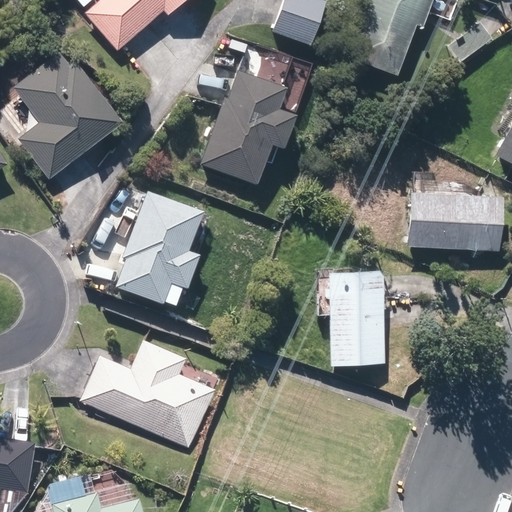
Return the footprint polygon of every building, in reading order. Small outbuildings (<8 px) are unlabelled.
[(99,0),(82,14),(114,52),(160,13),(163,16),(181,0),(99,0)] [(312,46),(328,1),(324,0),(284,0),(273,33),(312,46)] [(424,0),(367,0),(347,58),(394,75),(412,25),(415,26),(424,0)] [(485,43),(472,26),(431,58),(444,75),(485,43)] [(16,142),(45,180),(117,126),(70,65),(63,70),(53,56),(8,90),(36,126),(16,142)] [(272,113),(279,91),(233,74),(223,100),(220,99),(196,166),(251,187),(265,146),(275,149),(286,117),(272,113)] [(511,118),(492,157),(511,167),(511,118)] [(197,213),(141,194),(118,259),(123,261),(113,288),(158,304),(164,285),(180,290),(192,257),(183,254),(197,213)] [(402,200),(400,248),(493,252),(495,204),(402,200)] [(379,364),(372,274),(321,278),(328,368),(379,364)] [(96,357),(76,402),(186,449),(211,392),(174,376),(181,361),(139,343),(127,371),(96,357)] [(31,444),(0,438),(0,490),(23,494),(31,444)] [(137,511),(135,500),(95,510),(91,494),(48,505),(50,511),(137,511)]
